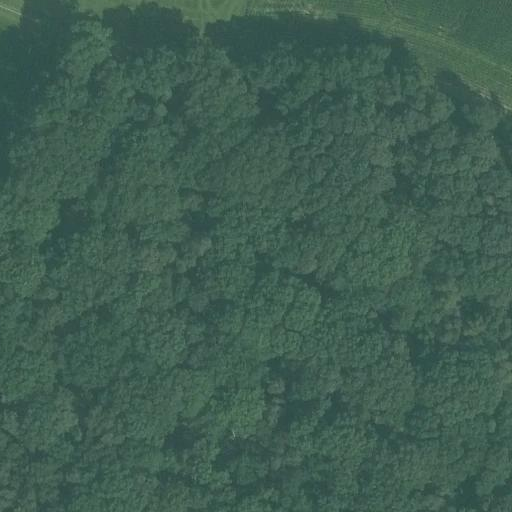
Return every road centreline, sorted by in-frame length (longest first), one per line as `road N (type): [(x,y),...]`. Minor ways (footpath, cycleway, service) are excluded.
road 1 (track): [(511,125),(439,87),(376,69),(288,60),(133,61),(66,42)]
road 2 (track): [(0,208),(66,42)]
